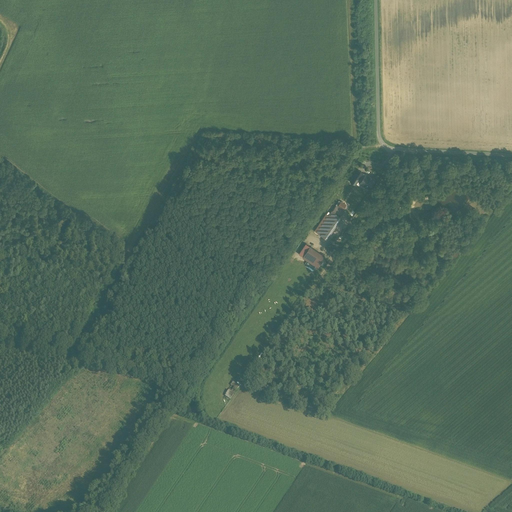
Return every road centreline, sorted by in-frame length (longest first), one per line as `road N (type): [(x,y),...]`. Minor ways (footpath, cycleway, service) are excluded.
road 1 (track): [(86,344),(201,372),(351,147)]
road 2 (unclassified): [(511,154),(386,149),(378,134),(376,0)]
